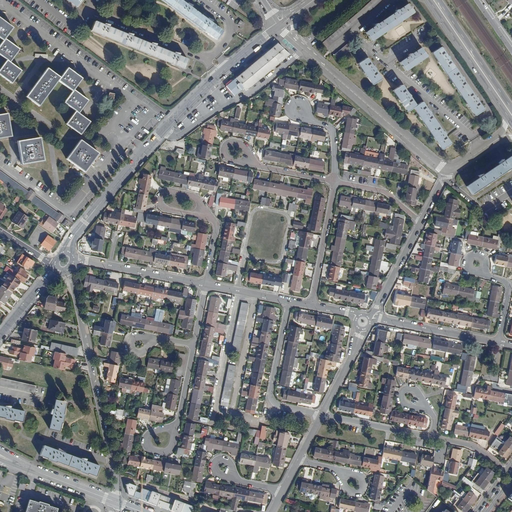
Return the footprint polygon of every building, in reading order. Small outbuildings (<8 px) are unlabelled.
[(163,0),(217,40),(223,31),(211,22),(212,20),(207,18),(206,19),(190,7),(191,4),(187,3),(186,4),(181,0),(163,0)] [(370,0),(323,43),(327,47),(380,0),(370,0)] [(366,31),(372,41),(413,13),(407,3),(366,31)] [(0,29),(8,35),(13,28),(0,17),(0,29)] [(174,52),(173,54),(154,46),(155,43),(150,42),(150,44),(131,36),(132,34),(126,33),(126,34),(109,27),(110,25),(105,24),(104,25),(95,21),(91,31),(184,69),(188,60),(178,55),(179,53),(174,52)] [(0,69),(0,74),(12,83),(21,71),(10,62),(19,49),(5,38),(8,35),(0,29),(0,37),(4,40),(0,45),(0,54),(7,60),(0,69)] [(334,54),(339,59),(354,47),(350,42),(334,54)] [(277,43),(268,51),(279,63),(290,54),(277,43)] [(474,115),(483,110),(440,47),(432,53),(474,115)] [(400,62),(406,71),(427,57),(420,48),(400,62)] [(268,51),(256,61),(264,69),(267,73),(279,63),(268,51)] [(372,84),(381,79),(367,58),(358,64),(372,84)] [(256,61),(236,78),(244,88),(250,87),(267,73),(264,69),(256,61)] [(26,96),(39,106),(58,80),(72,91),(64,102),(76,111),(66,124),(81,134),(90,122),(79,113),(88,100),(74,89),(76,86),(65,77),(62,75),(60,77),(48,68),(26,96)] [(76,86),(82,78),(68,68),(62,75),(65,77),(76,86)] [(244,88),(236,78),(226,86),(235,96),(244,88)] [(289,88),(299,90),(300,81),(286,78),(286,80),(280,79),(279,83),(281,85),(289,87),(289,88)] [(309,91),(318,93),(320,85),(300,81),(299,90),(309,92),(309,91)] [(268,102),(281,105),(284,90),(281,87),(273,85),(272,91),(275,91),(273,100),(269,99),(268,102)] [(441,149),(450,143),(422,102),(416,106),(401,85),(393,91),(408,112),(413,108),(441,149)] [(342,108),(334,107),(336,100),(331,99),(331,103),(329,113),(331,113),(331,115),(341,117),(341,115),(346,116),(349,113),(353,108),(342,106),(342,108)] [(270,115),(279,117),(281,105),(268,102),(267,102),(266,105),(272,107),(270,115)] [(328,114),(329,113),(331,103),(325,102),(325,105),(318,103),(317,112),(328,114)] [(349,113),(352,116),(357,110),(354,108),(353,108),(349,113)] [(0,138),(11,136),(7,113),(0,114),(0,138)] [(230,130),(232,130),(234,123),(231,122),(222,120),(222,118),(219,118),(217,126),(220,126),(220,129),(230,131),(230,130)] [(345,133),(353,134),(356,120),(349,118),(348,123),(347,123),(345,133)] [(234,132),(244,134),(246,125),(237,124),(234,123),(232,130),(235,131),(234,132)] [(287,139),(288,134),(289,126),(286,125),(277,123),(275,132),(284,134),(283,139),(287,139)] [(203,143),(212,145),(213,136),(215,131),(215,126),(209,125),(208,129),(204,128),(203,134),(205,134),(203,143)] [(244,134),(256,137),(258,128),(254,127),(246,125),(244,134)] [(292,135),(300,137),(301,128),(289,126),(288,134),(287,139),(291,140),(292,135)] [(256,137),(268,139),(270,130),(260,128),(258,128),(256,137)] [(310,137),(312,137),(313,130),(301,128),(300,137),(309,138),(309,139),(310,137)] [(315,140),(323,141),(325,133),(313,130),(312,137),(311,141),(315,142),(315,140)] [(351,144),(355,145),(356,138),(353,137),(353,134),(345,133),(343,143),(344,143),(343,148),(342,147),(341,150),(345,151),(347,152),(348,150),(350,151),(351,144)] [(21,164),(44,160),(40,137),(18,141),(21,164)] [(85,172),(99,153),(80,140),(66,159),(85,172)] [(197,157),(209,159),(212,145),(203,143),(202,148),(199,148),(197,157)] [(269,160),(279,162),(281,154),(266,151),(264,158),(269,159),(269,160)] [(344,161),(363,165),(364,157),(349,154),(346,153),(344,161)] [(294,165),(294,164),(295,157),(281,154),(279,162),(289,164),(288,166),(293,167),(294,165)] [(382,169),(391,171),(393,162),(384,161),(385,155),(380,154),(379,159),(377,167),(382,168),(382,169)] [(467,187),(472,195),(511,167),(511,155),(504,161),(502,159),(498,163),(499,164),(483,175),(482,174),(477,176),(479,178),(467,187)] [(298,166),(308,168),(309,160),(309,159),(295,157),(294,164),(299,165),(298,166)] [(373,166),(377,167),(379,159),(364,157),(363,165),(372,167),(373,166)] [(318,168),(322,169),(324,162),(309,159),(309,160),(308,168),(317,170),(318,168)] [(391,171),(406,174),(407,165),(393,162),(391,171)] [(163,180),(173,182),(175,173),(166,171),(166,167),(161,166),(161,170),(157,169),(155,176),(163,178),(163,180)] [(229,177),(233,178),(235,169),(220,166),(218,175),(219,175),(223,176),(224,176),(223,180),(228,181),(229,177)] [(243,179),(251,180),(253,173),(235,169),(233,178),(242,180),(243,179)] [(0,179),(56,220),(60,214),(64,217),(65,216),(59,212),(59,213),(37,197),(38,195),(33,191),(32,193),(0,170),(0,179)] [(417,189),(417,186),(420,172),(411,170),(408,184),(410,185),(409,187),(417,189)] [(182,182),(187,183),(189,176),(184,175),(175,173),(173,182),(182,184),(182,182)] [(187,185),(201,188),(203,179),(204,175),(199,174),(198,178),(194,177),(194,174),(189,173),(189,176),(187,183),(187,185)] [(139,194),(148,196),(151,177),(144,175),(143,179),(140,178),(139,184),(141,184),(139,194)] [(214,189),(216,189),(218,182),(203,179),(201,188),(214,191),(214,189)] [(253,188),(267,191),(269,183),(255,180),(253,188)] [(282,194),(282,193),(283,186),(280,185),(269,183),(267,191),(277,193),(282,194)] [(287,195),(296,197),(298,189),(283,186),(282,193),(287,194),(287,195)] [(416,201),(414,201),(416,192),(417,189),(409,187),(408,187),(405,200),(410,205),(415,206),(416,201)] [(306,203),(310,204),(313,192),(298,189),(296,197),(306,199),(306,203)] [(143,210),(145,210),(148,196),(139,194),(137,204),(138,204),(138,209),(134,208),(133,211),(139,212),(143,213),(143,210)] [(351,209),(352,207),(354,199),(354,196),(352,196),(351,198),(341,196),(340,205),(349,207),(348,209),(351,209)] [(224,207),(234,209),(235,200),(220,197),(219,205),(224,206),(224,207)] [(309,230),(318,232),(325,198),(316,197),(310,224),(309,230)] [(352,207),(364,210),(365,201),(357,200),(354,199),(352,207)] [(460,210),(456,209),(457,205),(458,205),(459,201),(450,199),(449,203),(448,203),(445,217),(454,219),(454,216),(458,217),(460,210)] [(234,209),(248,211),(250,203),(250,202),(235,200),(234,209)] [(374,210),(376,211),(378,204),(365,201),(364,210),(373,212),(374,210)] [(388,216),(391,216),(393,207),(378,204),(376,211),(376,212),(388,214),(388,216)] [(119,224),(134,228),(136,219),(124,217),(126,210),(122,209),(121,213),(119,224)] [(21,228),(25,222),(28,217),(18,211),(11,222),(21,228)] [(103,221),(119,224),(121,213),(117,212),(116,215),(104,213),(103,221)] [(156,229),(157,225),(159,217),(143,213),(141,222),(140,226),(145,227),(145,223),(155,225),(155,229),(156,229)] [(60,223),(64,217),(60,214),(56,220),(60,223)] [(387,229),(401,232),(404,215),(396,214),(393,226),(388,225),(387,229)] [(46,215),(40,223),(38,221),(38,220),(33,217),(31,219),(51,233),(58,224),(46,215)] [(164,227),(169,228),(171,219),(159,217),(157,225),(156,229),(156,230),(164,231),(164,227)] [(455,229),(452,229),(453,224),(457,225),(458,220),(454,219),(445,217),(442,231),(435,229),(434,233),(437,234),(454,237),(455,229)] [(181,234),(181,230),(183,221),(171,219),(169,228),(169,231),(171,232),(172,228),(178,230),(177,232),(179,232),(178,235),(180,235),(181,234)] [(337,237),(345,238),(347,229),(348,223),(355,224),(355,222),(349,221),(341,219),(340,222),(341,223),(340,228),(339,227),(337,237)] [(192,232),(194,233),(196,224),(183,221),(181,230),(192,232)] [(235,238),(233,237),(235,226),(235,224),(227,222),(226,226),(225,226),(223,238),(234,241),(235,238)] [(89,237),(103,240),(105,228),(97,226),(95,234),(92,233),(92,234),(89,234),(89,237)] [(390,242),(399,244),(401,232),(387,229),(386,229),(385,237),(391,238),(390,242)] [(472,244),(482,246),(484,237),(478,236),(479,232),(471,231),(467,231),(465,239),(468,240),(467,242),(472,243),(472,244)] [(492,246),(499,248),(502,233),(499,231),(498,237),(493,235),(493,239),(484,237),(482,246),(491,248),(492,246)] [(299,246),(308,248),(310,239),(312,239),(313,234),(300,232),(299,237),(301,237),(299,246)] [(441,244),(436,243),(437,234),(434,233),(429,232),(427,242),(425,242),(425,244),(440,247),(441,244)] [(195,249),(204,250),(207,235),(198,233),(196,245),(195,249)] [(41,244),(49,250),(55,241),(48,235),(41,244)] [(92,250),(101,252),(103,240),(89,237),(88,241),(93,242),(92,250)] [(335,252),(342,253),(345,238),(337,237),(335,246),(335,248),(332,247),(331,251),(335,252)] [(462,252),(460,252),(462,243),(463,239),(455,237),(452,251),(449,250),(449,252),(453,253),(460,255),(461,255),(462,252)] [(231,244),(234,244),(234,241),(223,238),(221,250),(230,252),(231,244)] [(370,251),(382,254),(384,241),(376,240),(374,247),(367,246),(366,250),(370,251)] [(424,257),(432,258),(434,250),(440,251),(439,253),(442,253),(443,248),(440,247),(425,244),(422,244),(421,248),(425,249),(424,257)] [(297,261),(305,263),(308,248),(299,246),(297,256),(298,256),(297,261)] [(129,257),(139,259),(141,250),(123,247),(121,254),(130,256),(129,257)] [(192,265),(200,266),(204,250),(195,249),(191,248),(190,250),(190,252),(194,253),(192,265)] [(150,260),(154,261),(155,253),(156,250),(150,249),(150,252),(141,250),(139,259),(149,261),(149,260),(150,260)] [(231,262),(228,262),(230,252),(221,250),(218,262),(237,266),(238,262),(231,261),(231,262)] [(387,262),(380,261),(382,254),(370,251),(370,255),(373,255),(371,264),(386,267),(387,262)] [(331,265),(339,267),(342,253),(335,252),(334,256),(333,256),(331,265)] [(153,262),(168,265),(170,256),(155,253),(154,261),(153,262)] [(183,266),(186,267),(188,257),(170,253),(170,256),(168,265),(182,268),(183,266)] [(456,266),(457,266),(459,257),(460,255),(453,253),(452,255),(451,255),(449,264),(441,262),(440,266),(456,269),(456,266)] [(30,266),(31,266),(34,262),(22,254),(16,263),(27,270),(30,266)] [(505,264),(507,265),(509,257),(509,255),(506,254),(505,257),(497,255),(495,264),(504,266),(505,264)] [(439,272),(439,270),(440,268),(434,267),(434,268),(430,268),(432,258),(424,257),(421,269),(430,270),(439,272)] [(293,275),(302,277),(305,263),(297,261),(296,261),(293,275)] [(216,274),(225,276),(226,267),(229,268),(229,270),(236,271),(237,266),(218,262),(216,274)] [(370,276),(377,278),(379,270),(385,271),(386,267),(371,264),(369,274),(370,274),(370,276)] [(330,280),(336,281),(339,267),(331,265),(329,275),(331,275),(330,280)] [(20,281),(23,283),(28,275),(24,272),(25,271),(17,266),(14,272),(9,269),(7,273),(10,274),(20,281)] [(419,281),(427,282),(430,270),(421,269),(419,268),(418,272),(421,273),(419,281)] [(249,282),(261,284),(263,275),(260,274),(247,272),(245,280),(249,281),(249,282)] [(15,287),(16,288),(20,281),(10,274),(5,281),(2,286),(12,292),(15,287)] [(274,285),(277,286),(279,278),(266,276),(263,275),(261,284),(273,287),(274,285)] [(292,290),(299,292),(302,277),(293,275),(291,285),(293,286),(292,290)] [(92,288),(101,290),(103,281),(94,279),(91,279),(92,277),(85,276),(83,286),(87,287),(86,291),(91,292),(92,288)] [(366,288),(375,289),(377,278),(370,276),(369,279),(368,278),(366,288)] [(111,293),(116,294),(118,284),(103,281),(101,290),(111,292),(111,293)] [(128,292),(138,294),(139,285),(125,282),(123,290),(128,291),(128,292)] [(448,293),(457,295),(459,287),(451,285),(451,283),(446,282),(446,284),(445,284),(443,292),(448,293)] [(148,295),(152,296),(154,288),(139,285),(138,294),(148,296),(148,295)] [(4,300),(6,301),(12,292),(2,286),(1,286),(0,287),(0,301),(2,303),(4,300)] [(490,301),(499,302),(502,287),(495,286),(494,291),(492,291),(490,301)] [(477,291),(474,290),(459,287),(457,295),(467,297),(475,299),(476,298),(477,292),(477,291)] [(157,298),(167,300),(168,291),(154,288),(152,296),(152,299),(156,300),(157,298)] [(338,299),(349,301),(350,293),(340,291),(336,290),(330,289),(329,296),(339,298),(338,299)] [(174,304),(180,305),(182,296),(183,294),(168,291),(167,300),(175,302),(174,304)] [(367,303),(368,296),(350,293),(349,301),(358,303),(358,302),(367,303)] [(400,304),(409,306),(411,297),(397,294),(395,301),(400,302),(400,304)] [(54,310),(56,301),(57,298),(48,296),(46,298),(44,308),(54,310)] [(209,311),(217,313),(220,299),(212,297),(209,311)] [(420,306),(424,307),(426,300),(425,300),(421,299),(411,297),(409,306),(419,308),(420,306)] [(184,316),(193,317),(196,300),(187,299),(185,312),(179,311),(179,313),(179,314),(181,315),(184,316)] [(54,310),(64,312),(66,303),(56,301),(54,310)] [(495,317),(496,313),(499,302),(490,301),(487,315),(495,317)] [(427,318),(441,321),(443,312),(434,310),(435,307),(430,306),(429,309),(428,309),(427,318)] [(273,321),(273,318),(275,309),(266,307),(265,316),(263,315),(262,319),(273,321)] [(154,321),(146,320),(144,329),(156,331),(159,316),(161,310),(157,309),(155,319),(154,321)] [(226,330),(226,325),(219,323),(215,322),(217,313),(209,311),(207,321),(208,321),(207,326),(224,330),(226,330)] [(441,321),(455,323),(457,315),(443,312),(441,321)] [(316,326),(317,317),(299,313),(296,313),(295,320),(301,321),(301,324),(306,325),(306,324),(316,326)] [(132,326),(144,329),(146,320),(141,319),(141,316),(136,315),(136,314),(134,314),(134,317),(132,326)] [(120,324),(132,326),(134,317),(131,317),(122,315),(120,324)] [(455,323),(470,326),(472,318),(457,315),(455,323)] [(156,331),(172,334),(173,326),(162,323),(163,317),(159,316),(156,331)] [(182,328),(190,330),(193,317),(184,316),(183,319),(182,328)] [(270,333),(272,325),(273,321),(262,319),(257,317),(256,322),(263,323),(262,331),(270,333)] [(318,326),(330,329),(332,320),(317,317),(316,326),(315,331),(317,331),(318,326)] [(485,328),(494,330),(495,322),(472,318),(470,326),(485,329),(485,328)] [(49,330),(63,333),(65,323),(51,320),(50,323),(49,330)] [(94,331),(112,334),(114,322),(105,320),(104,328),(95,326),(94,331)] [(203,340),(212,342),(213,333),(215,333),(216,332),(223,333),(224,330),(207,326),(206,331),(205,331),(203,340)] [(332,344),(341,346),(344,327),(337,326),(336,329),(333,329),(332,334),(334,334),(332,344)] [(299,338),(302,339),(303,334),(302,334),(303,330),(300,330),(300,328),(293,327),(292,332),(291,331),(289,341),(298,343),(299,338)] [(21,340),(33,342),(35,331),(24,328),(21,340)] [(377,342),(384,343),(387,331),(378,329),(376,339),(378,340),(377,342)] [(100,345),(109,346),(112,334),(94,331),(94,335),(102,337),(100,345)] [(259,343),(268,345),(270,333),(262,331),(260,340),(259,343)] [(413,345),(417,346),(419,337),(404,335),(402,343),(408,344),(413,345)] [(431,351),(432,349),(434,340),(430,340),(431,338),(428,337),(428,339),(419,337),(417,346),(427,348),(427,351),(431,351)] [(209,356),(210,351),(212,342),(203,340),(200,355),(208,357),(209,356)] [(432,349),(446,352),(448,343),(434,340),(432,349)] [(287,356),(295,358),(298,343),(289,341),(287,351),(288,352),(287,356)] [(256,358),(265,360),(268,345),(259,343),(256,342),(252,342),(251,346),(258,347),(256,358)] [(389,360),(390,356),(384,355),(384,356),(382,355),(383,350),(387,351),(388,346),(384,346),(384,343),(377,342),(377,344),(375,344),(373,354),(377,354),(376,357),(383,358),(389,360)] [(456,354),(461,355),(462,346),(448,343),(446,352),(456,354)] [(77,349),(52,344),(50,351),(55,352),(65,355),(76,357),(77,349)] [(340,360),(338,359),(341,346),(332,344),(330,352),(327,351),(325,360),(336,363),(339,363),(340,360)] [(13,347),(12,350),(32,355),(34,355),(35,348),(24,346),(23,350),(21,349),(13,347)] [(12,350),(11,350),(10,354),(18,356),(18,355),(20,356),(19,360),(30,362),(32,355),(12,350)] [(65,355),(55,352),(53,360),(55,360),(74,364),(75,360),(67,358),(67,359),(64,358),(65,355)] [(106,363),(118,366),(120,354),(111,352),(110,360),(100,358),(99,362),(106,363)] [(463,370),(472,372),(476,354),(469,352),(468,356),(466,356),(465,361),(463,370)] [(0,367),(12,370),(12,367),(14,361),(14,359),(0,355),(0,367)] [(292,372),(293,367),(295,358),(287,356),(286,361),(285,361),(283,370),(292,372)] [(376,361),(382,362),(383,358),(376,357),(373,356),(372,359),(365,358),(364,363),(363,362),(361,371),(370,373),(371,364),(375,364),(376,361)] [(207,371),(210,372),(211,367),(208,367),(209,362),(213,363),(219,365),(219,361),(212,359),(201,357),(200,365),(199,365),(197,374),(206,376),(207,371)] [(253,373),(262,375),(265,360),(256,358),(249,357),(248,360),(255,362),(253,373)] [(155,373),(159,374),(161,361),(149,359),(147,368),(155,369),(155,373)] [(320,359),(320,362),(317,377),(325,379),(328,368),(330,369),(331,365),(335,366),(336,363),(325,360),(320,359)] [(74,364),(55,360),(53,368),(64,370),(65,366),(67,367),(75,369),(76,365),(74,364)] [(163,371),(171,372),(173,364),(161,361),(159,374),(162,375),(163,371)] [(106,380),(115,382),(118,366),(106,363),(106,367),(108,367),(106,380)] [(406,376),(409,377),(410,370),(407,369),(398,367),(396,376),(406,378),(406,376)] [(296,373),(292,372),(283,370),(281,380),(282,380),(281,385),(291,387),(292,386),(294,379),(295,379),(296,373)] [(408,378),(420,381),(422,372),(413,370),(410,370),(409,377),(408,378)] [(467,386),(470,387),(472,372),(463,370),(460,385),(457,384),(456,389),(454,389),(453,391),(464,394),(465,394),(467,386)] [(372,383),(368,382),(370,373),(361,371),(358,386),(367,388),(367,387),(371,387),(372,383)] [(420,381),(432,383),(434,375),(422,372),(420,381)] [(251,385),(259,387),(262,375),(253,373),(251,385)] [(203,391),(213,393),(214,388),(204,386),(206,376),(197,374),(195,384),(196,385),(195,389),(203,391)] [(432,383),(449,386),(451,378),(439,376),(434,375),(432,383)] [(168,394),(177,395),(179,381),(180,381),(181,377),(174,376),(174,379),(171,379),(168,394)] [(0,384),(34,392),(35,386),(0,377),(0,384)] [(122,388),(130,390),(132,381),(133,378),(129,377),(129,380),(120,378),(118,388),(122,388)] [(142,392),(143,388),(145,378),(138,377),(137,382),(132,381),(130,390),(133,391),(142,392)] [(314,391),(323,393),(325,379),(317,377),(314,391)] [(384,394),(392,395),(395,381),(388,379),(387,384),(386,384),(384,394)] [(248,397),(257,399),(259,387),(251,385),(248,397)] [(479,398),(488,400),(490,391),(491,387),(488,386),(487,390),(475,388),(474,396),(474,399),(478,399),(479,398)] [(353,399),(355,400),(358,388),(356,388),(349,387),(348,390),(354,392),(353,399)] [(191,403),(200,405),(203,391),(195,389),(194,394),(193,394),(191,403)] [(286,399),(298,402),(300,393),(301,390),(297,389),(296,392),(284,390),(282,397),(286,398),(286,399)] [(498,400),(503,401),(504,394),(503,393),(499,392),(490,391),(488,400),(498,402),(498,400)] [(311,403),(314,404),(316,396),(300,393),(298,402),(311,405),(311,403)] [(511,396),(511,394),(504,393),(504,394),(503,401),(508,402),(507,405),(511,406),(511,404),(511,396),(511,397),(511,396)] [(167,409),(174,410),(177,395),(168,394),(166,404),(168,404),(167,409)] [(381,413),(388,415),(392,395),(384,394),(380,408),(382,409),(381,413)] [(445,408),(454,410),(457,395),(450,394),(449,399),(447,398),(445,408)] [(246,409),(255,411),(257,399),(248,397),(247,397),(247,399),(248,399),(246,409)] [(343,411),(353,413),(354,404),(345,402),(346,399),(342,398),(341,401),(340,401),(339,408),(343,409),(343,411)] [(61,423),(62,423),(64,414),(63,414),(66,402),(65,401),(65,400),(63,400),(62,401),(56,399),(54,409),(52,409),(50,413),(53,414),(49,429),(59,432),(61,423)] [(189,418),(197,420),(200,405),(191,403),(189,413),(190,414),(189,418)] [(372,415),(373,411),(374,405),(370,404),(369,407),(354,404),(353,413),(363,415),(363,413),(368,414),(372,415)] [(152,405),(151,411),(149,418),(149,420),(161,422),(163,413),(158,412),(159,406),(152,405)] [(14,420),(22,422),(25,412),(10,409),(10,406),(5,406),(5,407),(0,406),(0,417),(5,418),(5,419),(14,421),(14,420)] [(149,420),(149,418),(151,411),(139,408),(137,417),(149,420)] [(459,411),(454,410),(445,408),(441,428),(450,430),(453,416),(457,417),(459,411)] [(390,420),(408,424),(410,415),(392,412),(390,420)] [(427,419),(422,418),(423,416),(419,415),(419,417),(410,415),(408,424),(417,426),(417,428),(421,429),(422,427),(424,427),(426,428),(427,420),(427,419)] [(125,434),(133,436),(136,421),(129,420),(128,424),(127,424),(125,434)] [(146,428),(149,426),(143,420),(140,423),(146,428)] [(184,435),(193,437),(195,425),(186,423),(184,435)] [(505,426),(501,423),(494,434),(497,436),(504,426),(505,426)] [(472,424),(471,428),(469,437),(478,439),(479,437),(488,439),(489,432),(484,431),(485,427),(472,424)] [(469,437),(471,428),(462,426),(457,425),(456,425),(454,433),(459,433),(458,435),(469,437)] [(277,446),(286,448),(287,440),(288,435),(289,433),(280,431),(277,446)] [(127,454),(130,452),(133,436),(125,434),(123,444),(121,443),(120,448),(122,449),(121,453),(127,454)] [(181,447),(190,449),(193,437),(184,435),(181,447)] [(508,439),(505,437),(502,440),(497,436),(496,438),(500,441),(501,442),(504,444),(511,450),(511,438),(510,437),(508,439)] [(212,449),(222,451),(224,441),(209,438),(209,439),(205,438),(205,439),(204,445),(207,446),(206,451),(212,452),(212,449)] [(490,446),(494,449),(500,441),(496,438),(490,446)] [(230,455),(236,456),(238,444),(229,442),(224,441),(222,451),(231,452),(230,455)] [(498,453),(506,459),(511,450),(504,444),(499,450),(498,453)] [(96,477),(100,467),(85,461),(86,458),(81,458),(80,459),(62,453),(62,451),(59,448),(58,451),(43,446),(39,455),(47,459),(47,460),(56,463),(56,462),(79,470),(79,471),(87,475),(88,473),(96,477)] [(282,468),(284,458),(286,448),(277,446),(273,466),(282,468)] [(313,457),(333,461),(334,451),(315,448),(313,457)] [(390,458),(400,460),(402,451),(384,448),(382,457),(385,457),(390,458)] [(459,463),(459,460),(461,451),(453,449),(450,461),(459,463)] [(343,461),(348,462),(349,454),(350,451),(343,450),(342,453),(334,451),(333,461),(343,463),(343,461)] [(195,466),(203,468),(206,453),(198,451),(195,466)] [(411,463),(414,463),(416,454),(402,451),(400,460),(411,463)] [(124,463),(140,467),(142,458),(142,456),(139,455),(139,457),(129,455),(130,453),(125,455),(124,463)] [(244,463),(254,465),(256,457),(241,454),(240,461),(244,462),(244,463)] [(352,465),(362,466),(363,457),(349,454),(348,462),(352,463),(352,465)] [(433,456),(422,454),(420,464),(431,467),(433,456)] [(140,467),(152,469),(153,460),(145,458),(145,457),(142,456),(142,458),(140,467)] [(254,465),(268,468),(270,459),(256,457),(254,465)] [(376,469),(379,469),(382,457),(379,457),(378,460),(363,457),(362,466),(370,468),(370,470),(375,471),(375,469),(376,469)] [(152,469),(163,471),(165,462),(166,460),(163,460),(162,462),(153,460),(152,469)] [(177,472),(179,472),(181,466),(168,463),(169,461),(166,460),(165,462),(163,471),(176,474),(177,472)] [(448,473),(456,475),(459,463),(450,461),(449,461),(448,463),(450,464),(450,465),(448,473)] [(193,481),(200,482),(203,468),(195,466),(193,476),(194,476),(193,481)] [(436,468),(431,467),(431,468),(431,469),(428,481),(427,489),(432,493),(435,479),(441,480),(443,472),(435,470),(436,468)] [(477,473),(488,481),(494,473),(486,467),(484,470),(482,468),(477,473)] [(384,477),(388,478),(389,474),(379,472),(378,476),(375,475),(372,487),(381,489),(384,477)] [(485,491),(491,484),(488,481),(477,473),(476,475),(478,477),(473,484),(474,484),(475,483),(485,491)] [(474,484),(473,484),(471,482),(464,477),(461,480),(472,488),(474,484)] [(315,495),(320,496),(321,487),(307,484),(308,480),(302,479),(299,491),(305,492),(304,495),(308,496),(308,497),(310,499),(311,500),(313,499),(314,498),(315,495)] [(448,483),(442,480),(441,484),(453,490),(454,489),(456,486),(448,483)] [(184,491),(189,492),(191,482),(185,481),(183,489),(184,490),(184,491)] [(217,501),(218,494),(220,486),(206,483),(204,491),(209,492),(208,493),(213,494),(212,499),(217,501)] [(172,506),(158,500),(160,495),(142,488),(140,493),(135,491),(137,486),(129,484),(126,484),(128,494),(175,511),(185,511),(188,505),(174,500),(172,506)] [(330,497),(335,498),(336,491),(336,490),(332,489),(333,488),(331,488),(331,487),(322,485),(321,487),(320,496),(319,499),(324,500),(324,501),(329,502),(330,497)] [(228,496),(233,497),(235,489),(220,486),(218,494),(228,496)] [(370,499),(379,501),(381,489),(372,487),(370,499)] [(239,499),(247,500),(249,491),(235,489),(233,497),(233,499),(231,509),(233,510),(235,511),(237,501),(238,502),(239,499)] [(455,494),(470,505),(476,497),(469,492),(467,494),(464,492),(461,495),(454,489),(453,490),(452,492),(455,494)] [(247,500),(266,504),(268,495),(249,491),(247,500)] [(462,511),(465,511),(470,505),(455,494),(454,496),(457,499),(453,504),(462,511)] [(158,500),(172,506),(174,500),(160,495),(158,500)] [(343,509),(353,511),(355,502),(341,499),(339,507),(344,508),(343,509)] [(55,511),(57,508),(48,505),(48,504),(39,501),(39,503),(29,500),(25,511),(55,511)] [(365,511),(367,511),(369,505),(355,502),(353,511),(359,511),(362,511),(363,511),(365,511)]
